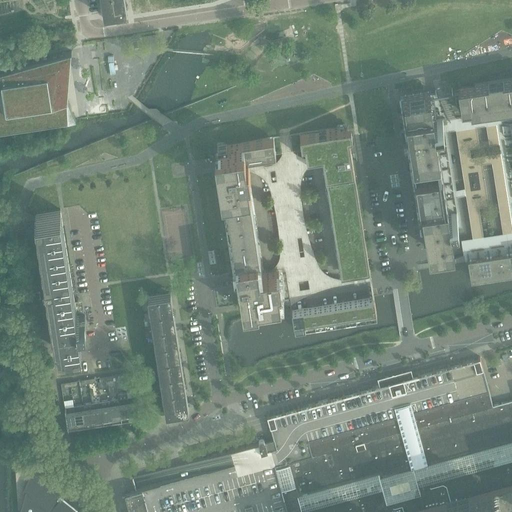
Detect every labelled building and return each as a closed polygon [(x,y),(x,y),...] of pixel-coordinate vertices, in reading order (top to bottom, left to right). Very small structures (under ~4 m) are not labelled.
[(127,11),(124,0),(101,0),(105,19),(106,19),(105,16),(127,12),(127,11)] [(69,55),(71,51),(14,64),(11,65),(12,70),(0,72),(0,131),(76,120),(67,100),(65,95),(51,96),(49,86),(64,82),(66,81),(69,55)] [(493,105),(494,113),(494,114),(507,112),(507,111),(505,103),(511,101),(511,78),(504,79),(503,78),(488,81),(488,82),(474,84),(474,86),(458,88),(461,109),(493,105)] [(403,97),(401,97),(402,103),(401,103),(421,231),(425,231),(428,247),(453,244),(451,228),(454,227),(452,219),(457,218),(456,211),(449,212),(435,123),(443,122),(442,116),(437,91),(437,92),(430,93),(430,91),(403,95),(403,97)] [(218,146),(222,174),(219,175),(235,276),(236,276),(237,283),(236,283),(239,304),(289,297),(286,272),(266,275),(265,270),(260,271),(244,172),(250,171),(249,161),(248,157),(282,152),(288,151),(305,148),(307,156),(317,155),(322,154),(323,160),(326,160),(327,165),(324,165),(327,182),(329,181),(331,193),(328,194),(331,210),(334,210),(336,222),(333,223),(335,239),(338,238),(340,251),(337,251),(340,267),(343,267),(344,274),(353,272),(354,275),(370,273),(352,154),(350,154),(349,147),(350,147),(347,126),(285,135),(218,146)] [(80,321),(86,320),(85,313),(83,313),(83,310),(82,310),(82,305),(76,306),(61,209),(60,209),(36,213),(51,310),(53,310),(54,317),(52,318),(57,349),(82,345),(78,321),(80,321)] [(508,252),(498,253),(501,275),(511,273),(508,252)] [(498,253),(488,255),(491,276),(501,275),(498,253)] [(488,255),(477,256),(481,278),(491,276),(488,255)] [(477,256),(467,258),(468,264),(471,279),(481,278),(477,256)] [(170,292),(148,296),(166,416),(167,416),(167,413),(189,409),(171,293),(170,292)] [(363,297),(366,317),(377,315),(374,296),(363,297)] [(353,299),(356,318),(366,317),(363,297),(353,299)] [(343,300),(346,320),(356,318),(353,299),(343,300)] [(333,302),(336,322),(346,320),(343,300),(333,302)] [(322,304),(325,323),(336,322),(333,302),(322,304)] [(312,305),(315,325),(325,323),(322,304),(312,305)] [(312,305),(302,307),(305,326),(315,325),(312,305)] [(291,308),(294,328),(305,326),(302,307),(291,308)] [(511,347),(483,355),(493,389),(511,383),(511,347)] [(511,399),(508,401),(504,402),(493,405),(483,369),(480,357),(478,357),(478,358),(465,362),(465,361),(463,361),(463,362),(450,366),(450,365),(448,365),(448,366),(435,370),(435,369),(432,369),(433,370),(420,374),(419,373),(417,374),(418,374),(413,376),(412,372),(395,377),(378,381),(379,385),(375,386),(374,385),(372,386),(373,387),(360,391),(359,390),(357,390),(358,391),(345,395),(344,394),(342,394),(342,395),(330,399),(329,398),(327,398),(327,399),(315,403),(314,402),(312,403),(312,404),(299,407),(299,406),(297,407),(297,408),(284,411),(284,410),(282,411),(282,412),(269,415),(269,414),(267,415),(270,426),(273,438),(268,439),(265,440),(264,440),(264,439),(262,438),(261,438),(259,439),(258,440),(258,442),(250,444),(248,445),(133,477),(134,483),(135,484),(136,489),(132,490),(127,499),(130,511),(379,511),(388,510),(388,511),(410,511),(411,511),(421,509),(422,509),(424,508),(424,509),(424,508),(425,508),(427,508),(511,484),(511,399)] [(118,394),(118,399),(121,419),(130,418),(127,397),(127,392),(118,394)] [(127,397),(130,418),(140,417),(137,396),(127,397)] [(118,399),(109,400),(113,421),(121,419),(118,399)] [(109,400),(101,401),(104,422),(113,421),(109,400)] [(101,401),(92,403),(95,423),(104,422),(101,401)] [(92,403),(83,404),(86,425),(95,423),(92,403)] [(83,404),(74,405),(77,426),(86,425),(83,404)] [(74,405),(65,407),(68,428),(77,426),(74,405)] [(24,466),(15,459),(15,470),(24,466)] [(24,490),(25,491),(25,493),(24,493),(24,495),(20,511),(21,511),(22,511),(68,511),(74,505),(70,503),(70,502),(69,501),(59,494),(58,492),(58,493),(50,486),(48,485),(40,479),(41,479),(39,478),(31,472),(29,476),(28,478),(23,489),(24,490)] [(511,511),(511,484),(427,508),(425,508),(424,508),(424,509),(424,508),(422,509),(423,511),(511,511)]
